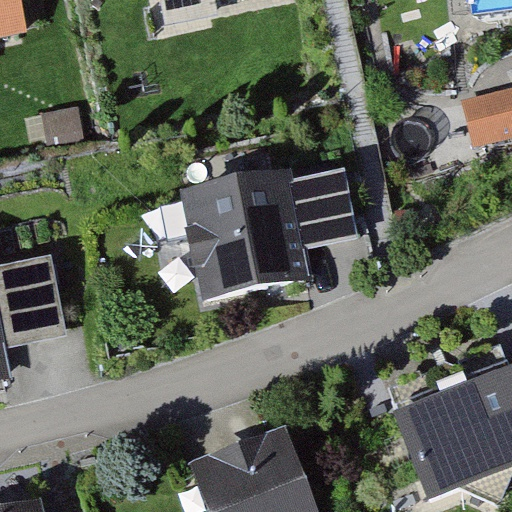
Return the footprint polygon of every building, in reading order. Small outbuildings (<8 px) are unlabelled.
[(39,0),(0,0),(0,53),(44,50),(39,0)] [(159,0),(166,31),(219,20),(216,8),(253,0),(159,0)] [(511,93),(466,102),(474,145),(511,137),(511,93)] [(346,179),(294,189),(307,253),(359,243),(346,179)] [(184,202),(205,310),(314,288),(307,253),(294,189),(293,180),(184,202)] [(18,265),(0,265),(0,391),(21,390),(18,350),(78,345),(73,276),(20,280),(18,265)] [(511,384),(425,419),(461,511),(473,511),(511,496),(511,384)] [(331,511),(309,445),(213,477),(224,511),(331,511)]
